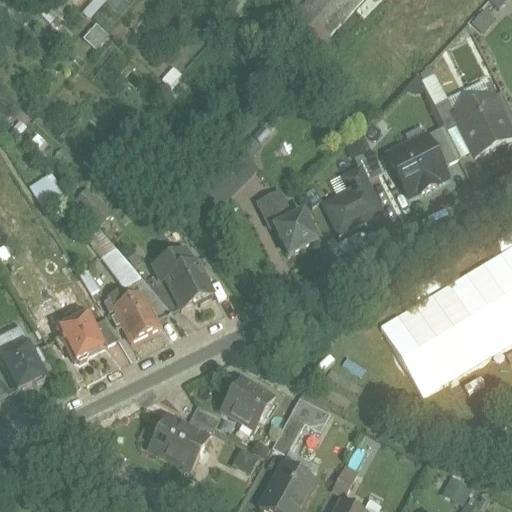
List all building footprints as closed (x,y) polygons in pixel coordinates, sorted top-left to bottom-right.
[(87,0),(34,0),(28,7),(49,26),(54,20),(63,28),(87,0)] [(111,0),(98,0),(83,17),(91,24),(111,0)] [(313,0),(287,27),(315,55),(367,0),(313,0)] [(491,0),(489,2),(498,11),(508,0),(491,0)] [(496,24),(485,14),(473,27),(484,37),(496,24)] [(109,40),(96,29),(84,44),(96,54),(109,40)] [(421,84),(433,109),(445,103),(433,78),(421,84)] [(511,144),(511,137),(493,100),(455,119),(461,131),(477,162),(511,144)] [(448,105),(436,111),(449,137),(461,131),(455,119),(448,105)] [(250,162),(261,151),(252,142),(241,153),(250,162)] [(409,152),(389,161),(409,202),(445,184),(428,148),(411,156),(409,152)] [(239,154),(201,193),(219,210),(257,172),(239,154)] [(384,177),(372,154),(355,163),(360,173),(361,173),(368,186),(384,177)] [(368,186),(361,173),(360,173),(344,182),(351,196),(325,209),(339,239),(383,217),(368,186)] [(28,190),(40,212),(63,200),(51,178),(28,190)] [(109,215),(87,193),(74,206),(97,228),(109,215)] [(280,197),(259,208),(272,234),(275,232),(275,231),(293,222),(280,197)] [(293,222),(275,231),(275,232),(289,260),(318,245),(312,234),(317,232),(314,225),(309,228),(303,217),(293,222)] [(123,293),(138,282),(99,231),(84,243),(123,293)] [(193,269),(185,255),(155,270),(159,279),(162,286),(166,284),(181,314),(182,315),(199,306),(201,309),(213,303),(211,300),(214,298),(197,266),(193,269)] [(166,284),(162,286),(159,279),(145,286),(173,318),(181,314),(166,284)] [(145,286),(144,284),(135,289),(140,299),(143,298),(157,326),(173,318),(145,286)] [(135,289),(109,302),(116,316),(118,319),(122,329),(131,348),(160,333),(157,326),(143,298),(140,299),(135,289)] [(74,293),(58,301),(64,312),(72,308),(81,325),(88,321),(74,293)] [(116,316),(110,305),(105,307),(105,308),(110,319),(116,316)] [(64,312),(58,315),(66,332),(81,325),(72,308),(64,312)] [(118,319),(112,322),(117,331),(122,329),(118,319)] [(66,332),(59,336),(67,351),(75,368),(77,367),(81,369),(88,365),(89,361),(106,353),(105,352),(95,331),(89,320),(88,321),(81,325),(66,332)] [(120,345),(107,324),(95,331),(105,352),(106,353),(120,345)] [(63,343),(59,345),(58,345),(57,345),(58,346),(61,353),(62,354),(67,351),(63,343)] [(30,350),(7,362),(0,348),(0,368),(17,399),(33,389),(38,393),(47,388),(46,383),(48,382),(39,367),(44,364),(39,355),(34,358),(30,350)] [(275,405),(242,384),(223,414),(256,435),(275,405)] [(331,419),(300,403),(291,421),(306,429),(305,430),(321,438),(331,419)] [(222,422),(199,410),(193,422),(216,434),(222,422)] [(306,429),(291,421),(273,454),(288,461),(305,430),(306,429)] [(187,432),(168,422),(151,453),(193,476),(210,444),(187,432)] [(216,434),(193,422),(187,432),(210,444),(216,434)] [(362,474),(377,443),(363,437),(349,468),(362,474)] [(243,477),(252,460),(240,453),(231,470),(243,477)] [(302,511),(316,486),(284,469),(261,511),(302,511)] [(358,477),(346,471),(333,496),(345,502),(358,477)] [(472,493),(453,482),(450,487),(461,492),(455,503),(464,508),(472,493)] [(485,511),(486,511),(471,503),(467,510),(470,511),(485,511)]
